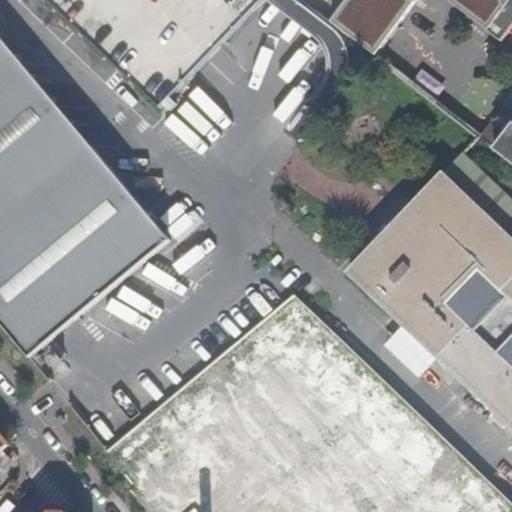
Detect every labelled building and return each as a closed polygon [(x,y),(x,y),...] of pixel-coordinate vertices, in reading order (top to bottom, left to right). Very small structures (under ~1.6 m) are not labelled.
[(48,0),(162,107),(265,0),(48,0)] [(511,0),(349,0),(333,22),(377,56),(398,28),(397,27),(416,0),(471,0),(496,18),(488,29),(503,40),(511,27),(511,0)] [(0,219),(42,172),(78,132),(0,38),(0,219)] [(511,160),(511,128),(506,135),(484,119),(476,129),(497,145),(496,148),(511,160)] [(42,172),(0,219),(0,321),(28,355),(167,238),(78,132),(42,172)] [(404,326),(437,358),(511,429),(511,196),(464,150),(348,272),(404,326)] [(420,377),(437,358),(404,326),(386,345),(420,377)] [(0,454),(10,445),(0,433),(0,454)]
